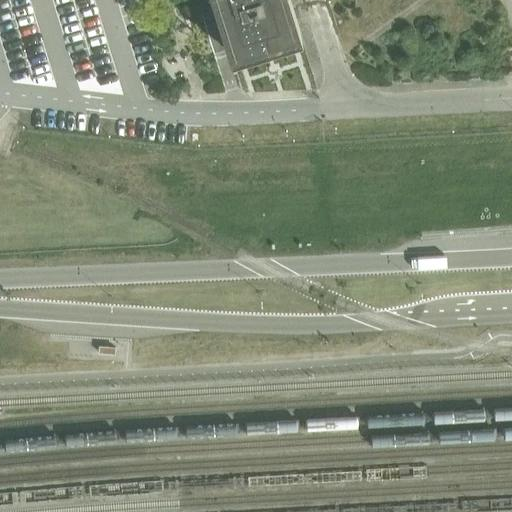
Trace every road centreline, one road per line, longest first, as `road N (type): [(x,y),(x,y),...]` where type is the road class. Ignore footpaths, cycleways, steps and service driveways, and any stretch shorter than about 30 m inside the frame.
road 1 (secondary): [(0,309),(338,324),(511,311)]
road 2 (secondary): [(511,258),(0,279)]
